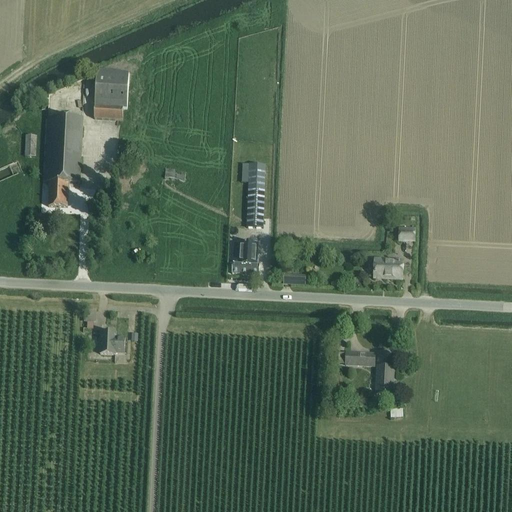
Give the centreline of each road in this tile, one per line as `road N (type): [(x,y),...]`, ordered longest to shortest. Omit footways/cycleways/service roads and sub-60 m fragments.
road 1 (unclassified): [(511,307),(0,281)]
road 2 (track): [(424,302),(427,208),(379,206),(377,242),(279,239)]
road 3 (track): [(0,80),(163,0)]
